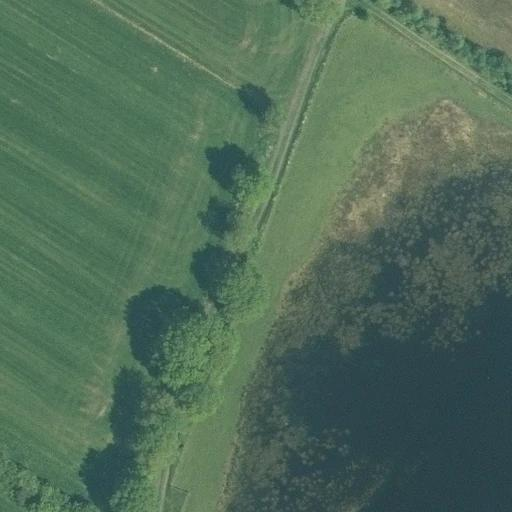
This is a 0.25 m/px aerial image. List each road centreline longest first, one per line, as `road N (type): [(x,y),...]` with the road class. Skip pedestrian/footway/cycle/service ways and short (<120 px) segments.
road 1 (track): [(147,511),(147,494),(329,0)]
road 2 (track): [(511,101),(359,0)]
